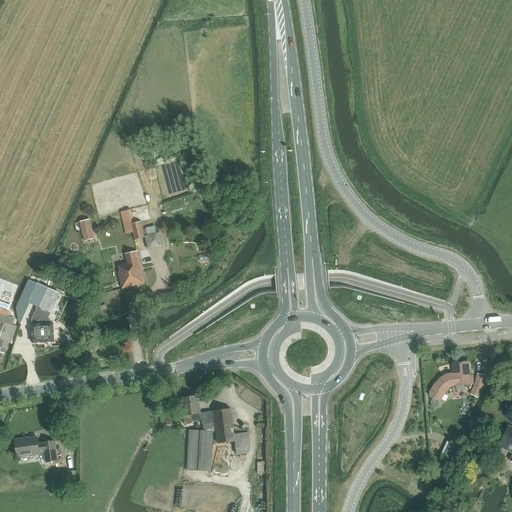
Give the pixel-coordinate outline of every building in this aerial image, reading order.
[(128,211),(121,212),(126,235),(133,233),(131,224),(128,211)] [(90,219),(80,222),(83,236),(93,233),(90,219)] [(134,223),(131,224),(133,233),(135,240),(145,238),(141,222),(134,223)] [(147,248),(159,246),(156,224),(144,226),(147,248)] [(119,272),(118,272),(122,289),(145,284),(137,252),(125,254),(127,263),(118,265),(119,272)] [(42,273),(37,284),(59,293),(63,282),(42,273)] [(37,284),(29,303),(30,303),(38,307),(32,320),(33,325),(32,325),(33,344),(34,343),(54,342),(53,324),(50,324),(50,320),(48,318),(51,313),(60,294),(59,293),(37,284)] [(0,352),(4,354),(8,343),(14,325),(13,325),(15,320),(0,314),(0,336),(0,337),(0,352)] [(432,389),(429,393),(430,396),(441,400),(444,393),(448,389),(447,389),(452,386),(453,391),(469,390),(471,385),(473,385),(473,377),(470,377),(468,362),(453,363),(454,374),(448,374),(441,379),(435,386),(432,390),(432,389)] [(475,385),(471,394),(478,398),(483,388),(485,376),(478,374),(475,385)] [(201,420),(201,425),(203,424),(203,431),(189,430),(187,470),(211,471),(213,431),(216,431),(217,444),(235,442),(236,449),(237,455),(249,453),(248,447),(250,447),(249,433),(234,435),(231,409),(200,413),(199,405),(198,405),(197,397),(181,399),(182,407),(180,407),(181,416),(183,416),(184,424),(191,423),(191,421),(201,420)] [(511,428),(509,427),(500,444),(511,449),(511,457),(511,460),(511,428)] [(38,438),(15,441),(17,457),(39,454),(39,455),(45,455),(46,463),(58,461),(55,441),(43,443),(44,444),(39,445),(38,438)]
